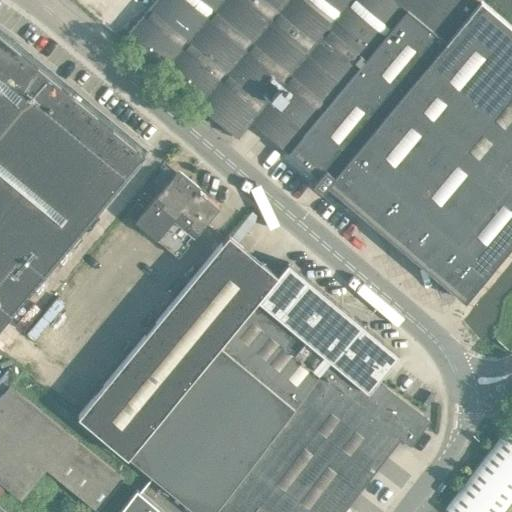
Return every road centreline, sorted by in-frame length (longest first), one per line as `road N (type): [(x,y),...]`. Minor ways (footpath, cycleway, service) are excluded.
road 1 (unclassified): [(30,0),(420,331),(448,357),(461,388)]
road 2 (unclassified): [(403,511),(451,448),(461,388)]
